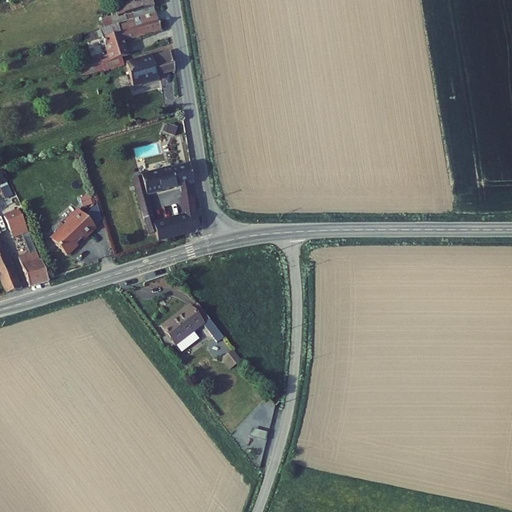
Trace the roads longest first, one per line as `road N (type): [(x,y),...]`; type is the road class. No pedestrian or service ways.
road 1 (unclassified): [(291,232),(294,374),(257,511)]
road 2 (unclassified): [(215,243),(173,0)]
road 3 (secondary): [(215,243),(0,309)]
road 4 (secondary): [(511,229),(291,232)]
